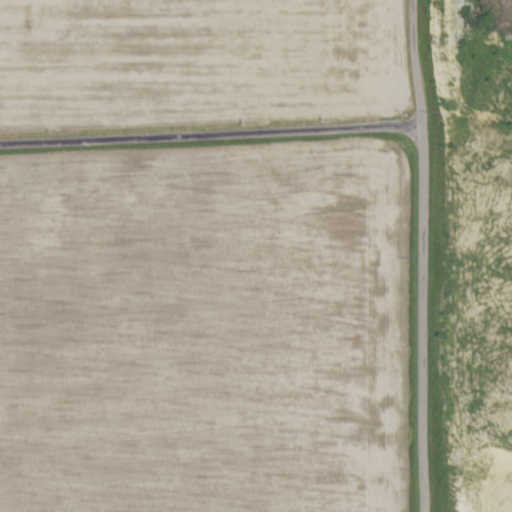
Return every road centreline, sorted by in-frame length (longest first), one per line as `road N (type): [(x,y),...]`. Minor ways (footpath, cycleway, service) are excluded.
road 1 (residential): [(420,511),(421,0)]
road 2 (residential): [(0,141),(421,128)]
